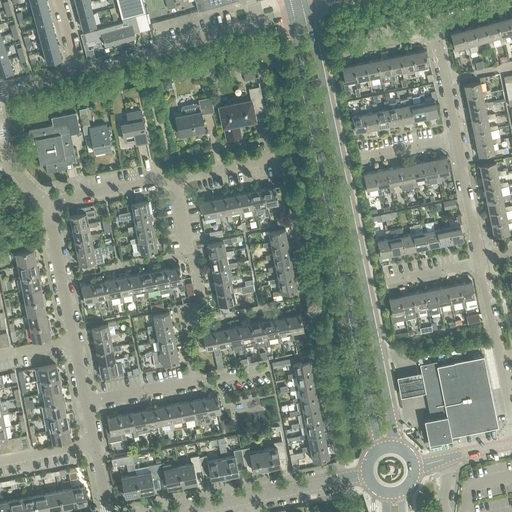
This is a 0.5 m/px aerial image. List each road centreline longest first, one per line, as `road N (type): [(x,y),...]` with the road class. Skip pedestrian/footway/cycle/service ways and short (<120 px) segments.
road 1 (secondary): [(289,15),(378,450)]
road 2 (secondary): [(395,447),(303,13)]
road 3 (residential): [(78,72),(289,15)]
road 4 (residential): [(511,416),(479,262)]
road 5 (residential): [(329,483),(176,511)]
road 6 (residential): [(208,322),(173,179)]
road 7 (residential): [(72,340),(47,204)]
road 8 (residential): [(47,204),(173,179)]
road 9 (residential): [(479,262),(455,137)]
